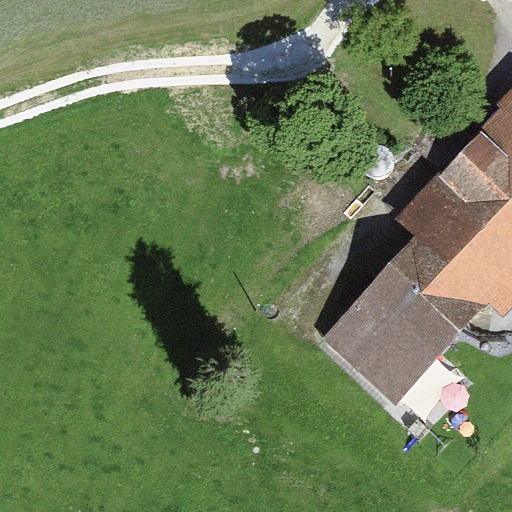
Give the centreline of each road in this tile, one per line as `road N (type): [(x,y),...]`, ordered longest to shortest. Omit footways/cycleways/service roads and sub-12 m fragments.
road 1 (track): [(0,122),(142,75),(269,70),(318,45),(356,0)]
road 2 (track): [(301,313),(511,59)]
